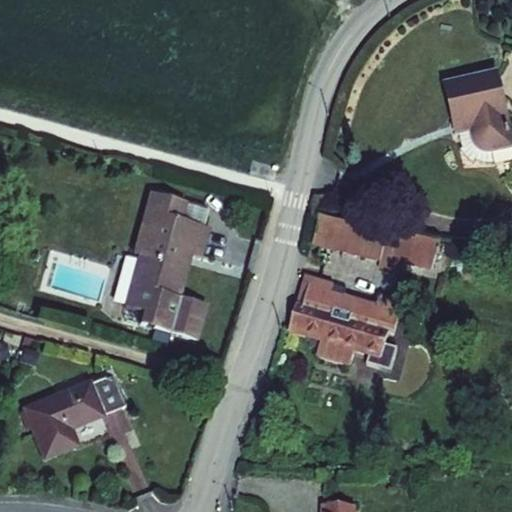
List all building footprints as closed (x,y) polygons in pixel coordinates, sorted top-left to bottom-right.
[(469,122),(472,134),(460,136),(463,152),(461,153),(465,159),(474,167),(476,164),(488,168),(494,167),(491,156),(511,152),(511,145),(496,76),(446,88),(455,125),(469,122)] [(183,203),(151,193),(124,306),(141,313),(140,326),(196,337),(203,300),(178,294),(189,251),(205,257),(213,224),(180,214),(183,203)] [(397,262),(422,268),(437,259),(440,245),(416,240),(416,243),(321,219),(313,246),(381,263),(382,258),(397,262)] [(397,262),(382,258),(380,268),(394,271),(397,262)] [(437,259),(422,268),(434,271),(437,259)] [(311,280),(305,278),(296,307),(303,308),(311,280)] [(296,307),(289,333),(321,342),(355,352),(370,356),(381,360),(385,346),(388,335),(394,336),(402,307),(380,300),(377,307),(345,298),(347,291),(311,280),(303,308),(296,307)] [(350,368),(355,352),(321,342),(317,358),(350,368)] [(397,350),(385,346),(381,360),(382,370),(390,373),(397,350)] [(382,370),(381,360),(370,356),(367,366),(382,370)] [(70,430),(125,407),(115,384),(103,379),(24,411),(44,460),(76,447),(70,430)]
